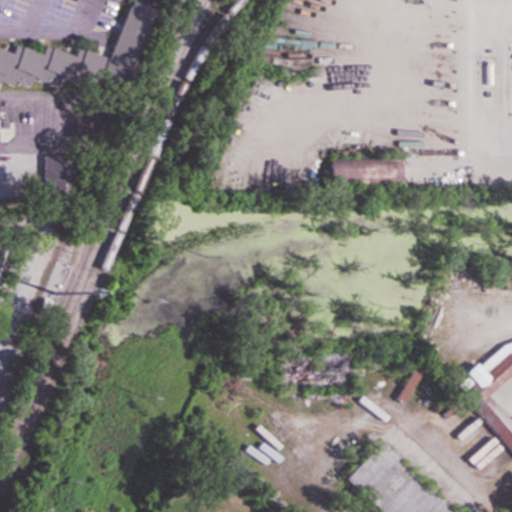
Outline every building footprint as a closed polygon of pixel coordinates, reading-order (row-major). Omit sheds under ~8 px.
[(145,8),(122,0),(120,0),(101,57),(74,48),(70,48),(68,54),(40,45),(37,54),(11,44),(8,53),(0,50),(0,83),(17,83),(27,86),(30,77),(50,84),(71,83),(81,87),(118,86),(145,8)] [(397,185),(397,156),(322,157),(322,186),(397,185)] [(60,163),(35,163),(35,194),(60,194),(60,163)] [(511,427),(487,392),(511,373),(511,338),(507,339),(473,363),(467,364),(457,371),(464,382),(458,386),(511,462),(511,427)] [(275,381),(292,381),(292,362),(275,362),(275,381)] [(446,511),(370,442),(337,478),(373,511),(446,511)]
